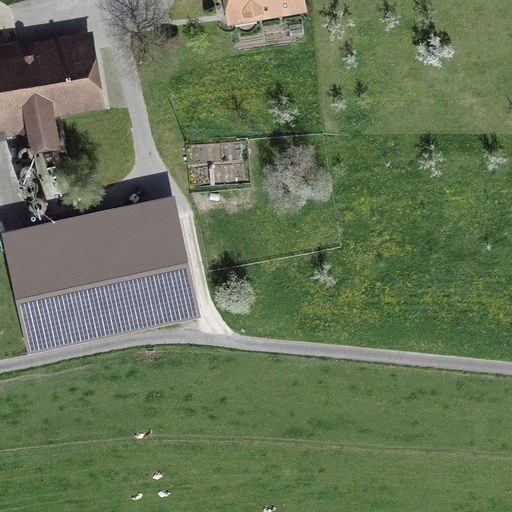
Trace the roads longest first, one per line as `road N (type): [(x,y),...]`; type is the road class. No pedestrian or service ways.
road 1 (track): [(511,363),(180,335),(0,368)]
road 2 (track): [(180,335),(142,151),(136,190),(113,206),(21,228),(0,163)]
